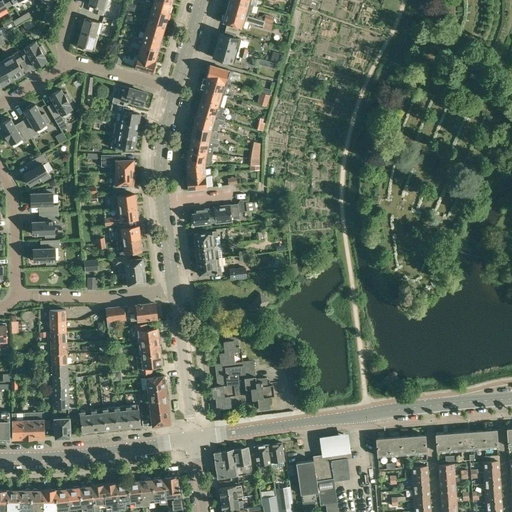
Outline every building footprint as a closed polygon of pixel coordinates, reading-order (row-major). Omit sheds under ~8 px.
[(0,0),(0,10),(11,4),(8,0),(0,0)] [(107,0),(89,0),(88,3),(95,5),(94,12),(102,14),(103,8),(105,8),(107,0)] [(173,1),(170,0),(148,0),(150,0),(150,1),(153,2),(152,8),(170,13),(173,1)] [(238,0),(228,0),(225,9),(248,16),(249,11),(251,12),(253,5),(256,5),(238,0)] [(133,10),(135,4),(129,2),(127,8),(133,10)] [(140,12),(138,18),(144,19),(148,20),(166,25),(170,13),(152,8),(150,15),(140,12)] [(273,23),(259,19),(248,16),(225,9),(222,21),(241,27),(243,20),(263,26),(262,28),(270,30),(273,23)] [(28,12),(20,17),(23,22),(31,17),(28,12)] [(261,13),(259,19),(273,23),(274,17),(261,13)] [(23,22),(20,17),(13,21),(16,26),(23,22)] [(84,18),(81,31),(97,36),(101,22),(84,18)] [(148,20),(145,32),(163,38),(166,25),(148,20)] [(15,26),(6,31),(9,36),(18,31),(15,26)] [(9,36),(6,31),(0,35),(0,36),(2,40),(9,36)] [(97,36),(81,31),(77,45),(94,49),(97,36)] [(133,36),(132,41),(159,49),(163,38),(145,32),(143,39),(133,36)] [(218,40),(216,44),(234,49),(238,51),(240,51),(241,47),(239,46),(241,39),(220,33),(219,34),(218,35),(217,39),(218,40)] [(20,50),(24,58),(27,57),(30,57),(35,66),(46,60),(44,56),(43,54),(46,53),(41,45),(39,46),(38,45),(37,45),(35,41),(20,50)] [(159,49),(132,41),(130,46),(140,49),(138,56),(156,61),(159,49)] [(214,51),(212,55),(213,56),(213,57),(234,63),(236,56),(238,51),(234,49),(216,44),(215,50),(214,51)] [(113,59),(113,62),(121,64),(124,52),(116,50),(113,59)] [(272,51),(270,59),(280,62),(283,54),(272,51)] [(17,52),(2,61),(12,79),(14,78),(17,78),(21,76),(22,74),(23,73),(18,64),(19,62),(22,60),(17,52)] [(132,59),(137,60),(135,68),(152,73),(156,61),(138,56),(133,54),(132,59)] [(12,79),(2,61),(0,61),(0,82),(2,85),(12,79)] [(211,65),(208,76),(228,82),(230,71),(228,70),(228,69),(211,65)] [(86,76),(84,93),(92,94),(94,77),(86,76)] [(208,76),(204,88),(233,97),(234,93),(232,91),(230,90),(231,84),(228,83),(228,82),(208,76)] [(140,105),(146,86),(120,79),(121,91),(119,91),(117,98),(115,98),(112,101),(127,105),(128,101),(133,103),(133,102),(140,105)] [(204,88),(201,100),(224,107),(227,95),(233,97),(204,88)] [(53,102),(47,106),(61,129),(68,125),(64,119),(73,113),(70,108),(72,108),(69,102),(71,100),(67,92),(64,94),(61,89),(49,95),(53,102)] [(259,96),(257,103),(267,106),(269,96),(270,95),(260,92),(259,96)] [(201,100),(197,112),(224,120),(225,116),(224,114),(222,114),(224,107),(201,100)] [(118,111),(116,121),(137,125),(140,113),(128,110),(128,108),(126,108),(127,105),(113,101),(111,109),(118,111)] [(27,117),(21,121),(30,137),(37,133),(35,129),(49,121),(44,113),(41,115),(35,104),(33,105),(32,103),(25,108),(26,109),(24,110),(27,117)] [(197,112),(194,124),(217,131),(219,124),(221,124),(224,123),(224,120),(197,112)] [(96,115),(95,122),(101,124),(103,117),(96,115)] [(30,137),(21,121),(14,125),(10,118),(0,124),(0,126),(2,130),(0,131),(0,132),(4,140),(7,138),(10,144),(21,137),(24,141),(30,137)] [(262,130),(264,122),(258,120),(256,128),(262,130)] [(114,133),(115,133),(135,136),(137,125),(116,121),(114,133)] [(194,124),(191,137),(208,140),(208,141),(219,143),(219,140),(218,138),(215,138),(217,131),(194,124)] [(135,136),(115,133),(114,140),(112,139),(111,147),(116,147),(116,148),(121,149),(121,147),(133,149),(135,136)] [(191,137),(189,150),(206,152),(208,141),(208,140),(191,137)] [(252,140),(250,149),(259,151),(260,142),(252,140)] [(250,149),(249,158),(259,159),(259,151),(250,149)] [(189,150),(187,162),(204,163),(204,164),(210,164),(212,153),(206,152),(189,150)] [(26,163),(29,170),(23,174),(29,185),(40,178),(42,182),(50,177),(42,163),(46,160),(42,154),(26,163)] [(102,165),(110,165),(110,172),(113,172),(133,172),(133,159),(116,159),(116,154),(101,154),(102,165)] [(204,163),(187,162),(187,176),(205,175),(204,164),(204,163)] [(113,172),(114,184),(133,184),(133,172),(113,172)] [(205,175),(187,176),(188,189),(207,187),(205,175)] [(38,205),(39,213),(58,212),(57,204),(53,204),(52,188),(43,188),(43,192),(30,193),(31,206),(38,205)] [(110,196),(111,208),(117,208),(137,205),(135,193),(110,196)] [(215,222),(231,220),(232,224),(239,223),(239,218),(239,211),(251,210),(259,209),(259,201),(250,201),(241,199),(241,200),(237,203),(213,206),(214,207),(194,210),(195,213),(191,213),(192,224),(215,221),(215,222)] [(137,205),(117,208),(118,220),(138,218),(137,205)] [(58,212),(39,213),(39,221),(32,221),(32,234),(45,233),(45,237),(54,237),(54,220),(58,220),(58,212)] [(116,216),(104,217),(105,225),(117,224),(116,216)] [(117,240),(121,240),(140,238),(139,225),(126,227),(126,225),(118,226),(115,230),(115,239),(117,240)] [(193,233),(194,247),(224,243),(222,227),(215,228),(215,230),(193,233)] [(121,240),(122,252),(142,250),(140,238),(121,240)] [(40,240),(40,248),(33,248),(33,261),(46,260),(46,264),(56,264),(55,247),(59,247),(59,239),(40,240)] [(224,243),(194,247),(196,260),(220,258),(222,258),(221,244),(224,243)] [(115,264),(118,264),(118,273),(144,270),(142,257),(129,259),(129,255),(114,257),(115,264)] [(84,259),(85,271),(99,270),(98,258),(84,259)] [(220,258),(196,260),(198,274),(221,271),(220,258)] [(229,268),(230,279),(247,278),(246,266),(229,268)] [(144,270),(118,273),(118,274),(114,275),(115,278),(116,278),(116,279),(123,278),(124,285),(128,284),(145,282),(144,270)] [(96,276),(87,277),(87,287),(96,287),(96,276)] [(256,319),(270,299),(259,292),(245,311),(256,319)] [(128,312),(133,312),(133,314),(130,314),(131,320),(157,317),(155,302),(128,305),(128,306),(128,312)] [(115,320),(126,319),(124,307),(124,305),(105,307),(105,308),(108,328),(116,327),(115,320)] [(50,315),(50,321),(65,320),(65,309),(50,309),(50,315)] [(223,382),(223,385),(212,386),(213,397),(215,397),(216,406),(220,405),(220,408),(231,406),(230,395),(238,394),(243,388),(251,387),(252,398),(257,398),(259,409),(270,407),(269,396),(274,396),(273,385),(267,385),(267,377),(256,378),(255,365),(243,366),(241,349),(239,350),(239,345),(235,345),(235,339),(240,339),(239,328),(233,328),(232,317),(221,319),(220,313),(209,314),(211,326),(221,324),(222,330),(224,329),(226,340),(223,341),(224,351),(219,352),(220,363),(215,364),(216,378),(223,382)] [(65,320),(50,321),(50,331),(66,331),(65,320)] [(15,323),(15,335),(29,335),(29,323),(15,323)] [(134,330),(139,329),(140,342),(160,340),(158,327),(148,328),(148,323),(133,324),(134,330)] [(66,331),(50,331),(51,342),(66,342),(66,331)] [(160,340),(140,342),(142,354),(161,352),(160,340)] [(66,342),(51,342),(51,353),(67,352),(66,342)] [(111,346),(112,358),(119,357),(118,347),(118,345),(115,345),(111,346)] [(67,352),(51,353),(52,364),(67,363),(67,352)] [(161,352),(142,354),(142,355),(136,355),(137,368),(138,368),(139,373),(153,372),(152,366),(163,365),(161,352)] [(67,370),(67,363),(52,364),(52,375),(68,374),(67,370)] [(121,369),(111,370),(113,380),(122,379),(121,369)] [(291,394),(303,392),(300,370),(289,372),(291,394)] [(52,375),(53,386),(68,385),(68,374),(52,375)] [(147,377),(148,388),(165,386),(164,375),(153,376),(147,377)] [(68,385),(53,386),(53,396),(69,396),(68,385)] [(145,389),(146,400),(166,397),(165,386),(148,388),(145,389)] [(69,396),(53,396),(54,407),(69,407),(69,396)] [(166,397),(146,400),(147,407),(151,407),(151,411),(168,409),(166,397)] [(138,405),(126,406),(128,425),(140,424),(138,405)] [(126,406),(115,407),(117,426),(128,425),(126,406)] [(115,407),(103,409),(105,428),(117,426),(115,407)] [(71,415),(71,421),(79,421),(77,408),(68,408),(68,414),(71,415)] [(103,409),(92,410),(94,429),(105,428),(103,409)] [(168,409),(151,411),(153,425),(167,423),(169,420),(168,409)] [(0,418),(0,438),(9,438),(9,418),(9,410),(2,410),(2,418),(0,418)] [(94,429),(92,410),(80,411),(82,430),(94,429)] [(12,418),(12,419),(12,438),(23,438),(22,419),(23,419),(23,412),(12,412),(12,418)] [(55,436),(70,436),(69,416),(54,417),(55,436)] [(44,418),(23,419),(22,419),(23,438),(44,437),(44,418)] [(484,430),(472,431),(473,449),(485,448),(484,430)] [(496,430),(484,430),(485,448),(497,447),(496,430)] [(347,431),(319,436),(320,445),(322,454),(350,450),(349,441),(347,431)] [(472,431),(460,432),(461,450),(473,449),(472,431)] [(460,432),(448,433),(449,451),(461,450),(460,432)] [(449,451),(448,433),(436,434),(437,452),(449,451)] [(425,434),(412,435),(414,453),(426,452),(425,434)] [(412,435),(400,436),(402,454),(414,453),(412,435)] [(400,436),(388,437),(390,455),(402,454),(400,436)] [(390,455),(388,437),(376,438),(377,456),(390,455)] [(284,460),(282,442),(268,444),(271,462),(272,472),(277,471),(279,471),(277,461),(284,460)] [(271,462),(268,444),(254,446),(257,465),(271,463),(271,462)] [(234,449),(236,465),(237,475),(252,473),(250,463),(248,447),(234,449)] [(234,449),(220,451),(222,467),(231,466),(232,475),(237,475),(236,465),(234,449)] [(338,511),(338,503),(334,480),(350,478),(347,457),(353,456),(352,450),(350,450),(322,454),(313,456),(313,460),(296,462),(301,493),(303,503),(320,501),(320,504),(327,504),(327,511),(338,511)] [(222,467),(220,451),(214,452),(217,478),(232,475),(231,466),(222,467)] [(482,461),(483,473),(499,471),(498,460),(482,461)] [(289,474),(297,473),(296,464),(287,465),(289,474)] [(438,465),(438,476),(454,475),(454,464),(438,465)] [(411,467),(412,478),(428,477),(427,466),(419,466),(415,466),(411,467)] [(294,511),(292,496),(290,485),(289,480),(279,481),(277,471),(272,472),(274,480),(278,511),(294,511)] [(499,471),(483,473),(484,483),(500,482),(499,471)] [(164,477),(164,478),(166,501),(167,509),(182,507),(179,486),(177,485),(177,478),(174,475),(164,477)] [(454,475),(438,476),(439,487),(455,486),(454,475)] [(428,477),(412,478),(412,489),(428,488),(428,477)] [(164,478),(152,479),(154,502),(166,501),(164,478)] [(152,479),(140,481),(142,503),(154,502),(152,479)] [(278,511),(274,480),(259,482),(263,505),(263,511),(278,511)] [(140,481),(128,482),(130,500),(134,499),(135,504),(142,503),(140,481)] [(116,482),(104,483),(106,503),(110,503),(111,508),(118,507),(116,483),(116,482)] [(128,482),(116,483),(118,507),(125,507),(125,501),(129,500),(130,500),(128,482)] [(500,482),(484,483),(485,495),(500,493),(500,482)] [(92,485),(92,486),(94,511),(99,511),(99,504),(106,503),(104,483),(92,485)] [(94,511),(92,486),(80,487),(82,511),(94,511)] [(219,488),(220,500),(237,497),(241,496),(240,489),(235,490),(235,486),(219,488)] [(455,486),(439,487),(440,498),(456,497),(455,486)] [(82,511),(80,487),(68,488),(70,511),(77,511),(82,511)] [(70,511),(68,488),(55,490),(56,511),(70,511)] [(428,488),(412,489),(413,500),(429,499),(428,488)] [(43,489),(43,490),(43,511),(56,511),(55,490),(55,489),(43,489)] [(19,511),(19,490),(7,491),(7,511),(19,511)] [(31,511),(31,490),(19,490),(19,511),(31,511)] [(43,511),(43,490),(31,490),(31,511),(43,511)] [(500,493),(485,495),(485,505),(501,504),(500,493)] [(237,497),(220,500),(222,511),(238,509),(238,507),(243,506),(242,500),(237,501),(237,497)] [(456,497),(440,498),(441,509),(457,508),(456,497)] [(429,499),(413,500),(414,511),(430,510),(429,499)]
